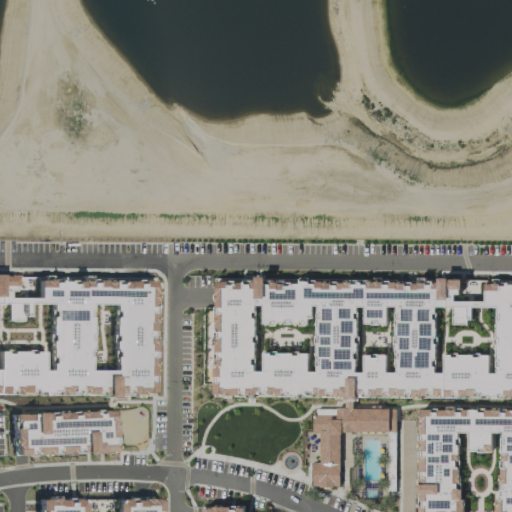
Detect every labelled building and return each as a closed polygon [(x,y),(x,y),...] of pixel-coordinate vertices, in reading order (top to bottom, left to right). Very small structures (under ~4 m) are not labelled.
[(222,274),(511,278),(511,394),(221,390),(222,274)] [(388,432),(388,408),(336,408),(336,416),(312,415),(312,433),(319,433),(318,462),(312,462),(311,487),(338,487),(339,432),(388,432)] [(511,511),(511,409),(419,410),(419,511),(462,511),(463,500),(459,500),(458,433),(468,433),(468,451),(491,451),(491,433),(500,433),(501,501),(497,501),(496,511),(511,511)] [(13,455),(92,452),(92,453),(113,452),(112,410),(33,414),(11,415),(13,455)] [(36,511),(157,511),(158,498),(37,499),(36,511)]
